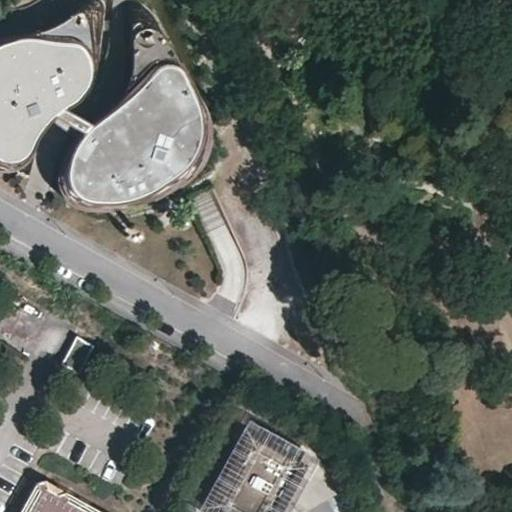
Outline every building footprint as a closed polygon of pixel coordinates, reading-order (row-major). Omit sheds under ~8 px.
[(149,18),(138,20),(134,27),(133,51),(133,80),(98,111),(89,121),(77,137),(70,154),(70,167),(79,185),(99,190),(126,188),(144,182),(167,170),(192,147),(199,136),(203,111),(198,91),(184,58),(173,36),(159,20),(149,18)] [(0,149),(1,150),(14,153),(23,150),(32,144),(46,116),(55,105),(64,99),(68,96),(92,77),(93,49),(82,31),(49,28),(23,25),(11,27),(0,32),(0,149)] [(98,111),(68,96),(55,105),(89,121),(98,111)] [(92,345),(75,336),(59,364),(77,374),(92,345)] [(215,511),(280,511),(307,464),(246,431),(205,506),(215,511)] [(88,511),(85,503),(77,506),(68,500),(65,492),(57,494),(47,488),(45,481),(37,483),(39,490),(33,500),(25,503),(27,511),(26,511),(88,511)]
